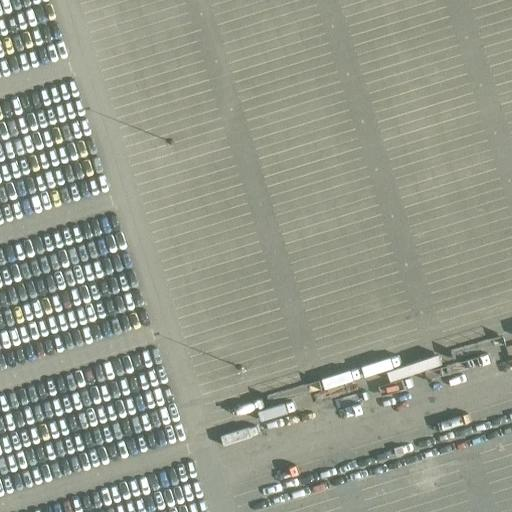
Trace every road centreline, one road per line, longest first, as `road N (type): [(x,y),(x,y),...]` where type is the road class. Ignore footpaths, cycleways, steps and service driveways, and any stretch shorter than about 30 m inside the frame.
road 1 (unknown): [(338,449),(511,399)]
road 2 (unknown): [(212,489),(338,449)]
